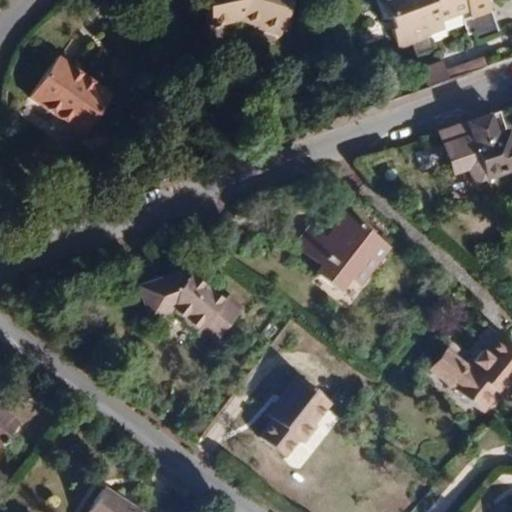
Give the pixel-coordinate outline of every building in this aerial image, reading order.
[(287,22),(294,0),(214,0),(218,17),(249,10),(287,22)] [(500,11),(494,0),(389,0),(394,10),(404,5),(409,16),(403,19),(411,36),(439,24),(434,12),(449,6),(461,1),(471,24),(500,11)] [(454,17),(449,6),(434,12),(439,24),(454,17)] [(87,130),(113,90),(59,55),(33,95),(87,130)] [(511,158),(511,133),(502,106),(445,127),(458,162),(471,157),(477,173),(511,158)] [(345,273),(375,235),(360,223),(362,220),(353,213),(351,216),(333,201),(314,225),(302,215),(287,235),(309,253),(303,260),(325,277),(335,265),(345,273)] [(287,235),(302,215),(294,209),(279,229),(287,235)] [(204,323),(223,298),(189,272),(186,275),(180,270),(138,286),(150,317),(174,308),(184,316),(183,318),(198,330),(204,323)] [(219,336),(239,310),(223,298),(204,323),(219,336)] [(462,361),(448,378),(459,388),(457,391),(485,415),(502,395),(511,383),(511,344),(508,341),(494,358),(489,354),(481,364),(486,368),(479,376),(474,371),(462,361)] [(448,378),(462,361),(449,350),(435,367),(448,378)] [(479,376),(486,368),(481,364),(474,371),(479,376)] [(313,426),(328,406),(294,379),(264,418),(272,423),(258,441),(283,461),(298,443),(303,447),(316,429),(313,426)] [(511,383),(502,395),(511,404),(511,403),(511,383)] [(0,438),(16,419),(0,406),(0,438)] [(139,511),(99,484),(79,511),(139,511)]
